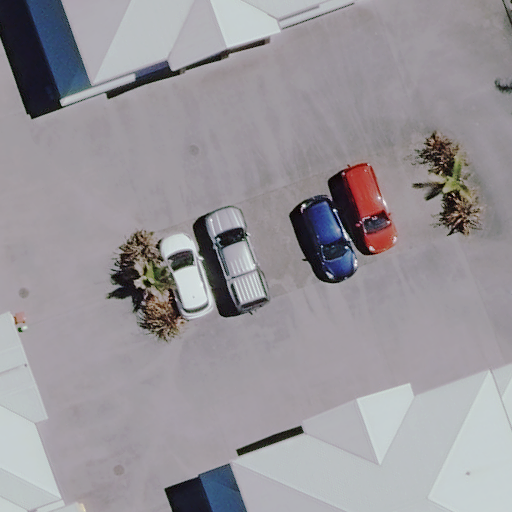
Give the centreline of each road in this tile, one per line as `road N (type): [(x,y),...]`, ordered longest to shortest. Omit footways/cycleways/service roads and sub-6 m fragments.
road 1 (residential): [(511,298),(129,433),(42,203)]
road 2 (residential): [(511,189),(463,54),(42,203)]
road 3 (residential): [(42,203),(0,89)]
